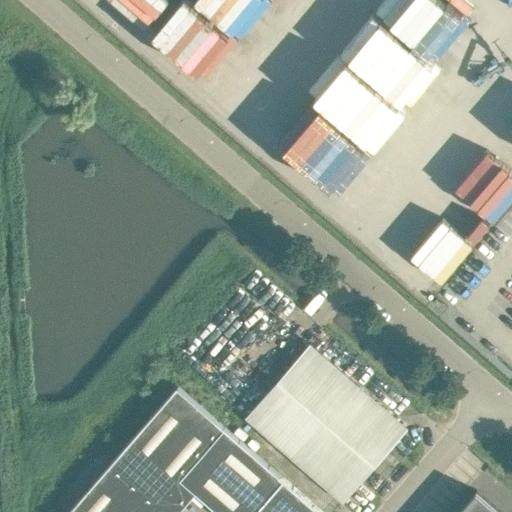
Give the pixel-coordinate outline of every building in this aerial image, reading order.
[(209,24),(253,49),(282,0),(174,0),(155,18),(142,40),(171,58),(209,24)] [(463,46),(484,16),(460,0),(411,0),(388,32),(370,19),(337,66),(351,76),(321,119),(372,154),(405,106),(395,100),(430,51),(441,59),(454,40),(463,46)] [(473,246),(511,195),(511,179),(484,159),(468,181),(478,188),(448,227),(473,246)] [(409,427),(361,385),(311,342),(246,416),(344,501),(409,427)] [(68,511),(177,511),(197,490),(222,511),(324,511),(178,385),(68,511)] [(503,511),(477,489),(457,511),(503,511)]
